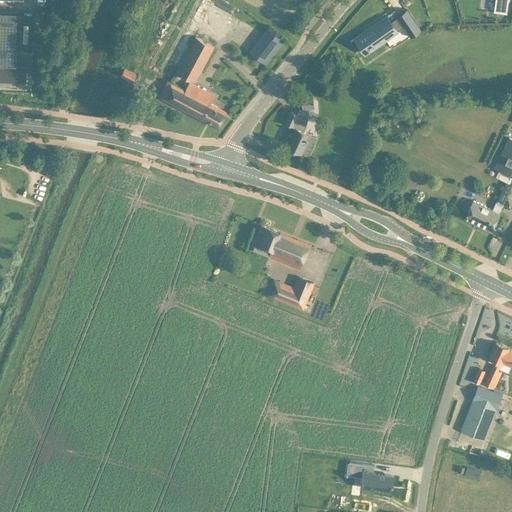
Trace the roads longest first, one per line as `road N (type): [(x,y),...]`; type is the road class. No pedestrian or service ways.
road 1 (unclassified): [(420,511),(436,430),(483,281)]
road 2 (tertiary): [(225,169),(257,109),(349,0)]
road 3 (track): [(0,321),(63,142)]
road 4 (primary): [(148,146),(0,124)]
